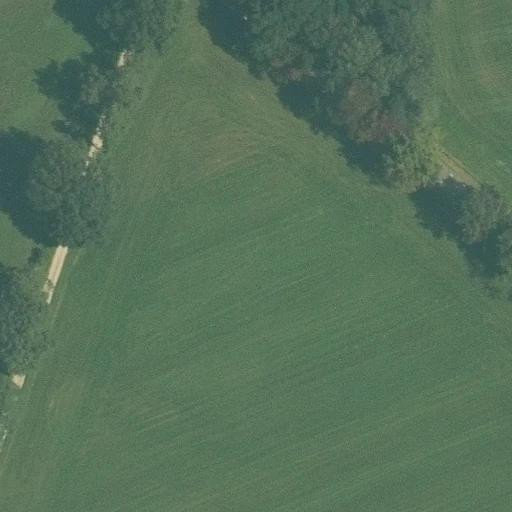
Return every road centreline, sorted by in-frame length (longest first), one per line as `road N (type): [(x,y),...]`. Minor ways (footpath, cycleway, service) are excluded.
road 1 (unclassified): [(0,436),(145,0)]
road 2 (unclassified): [(511,241),(216,0)]
